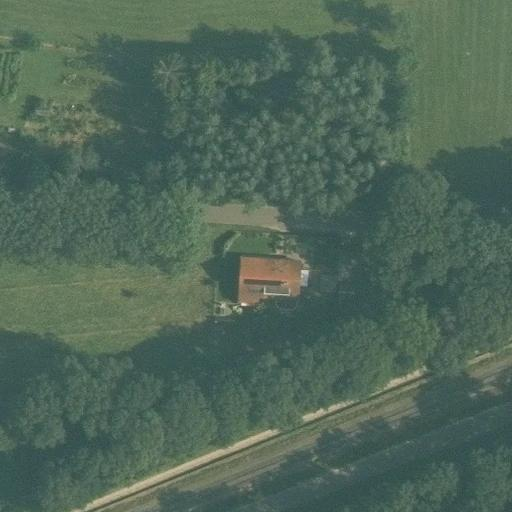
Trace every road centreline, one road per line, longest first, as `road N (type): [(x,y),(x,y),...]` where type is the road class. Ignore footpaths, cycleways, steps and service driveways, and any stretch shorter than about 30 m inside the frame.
road 1 (tertiary): [(511,225),(0,204)]
road 2 (unclassified): [(263,511),(511,411)]
